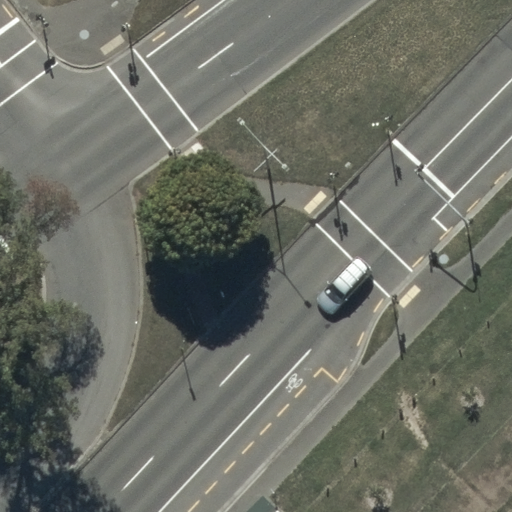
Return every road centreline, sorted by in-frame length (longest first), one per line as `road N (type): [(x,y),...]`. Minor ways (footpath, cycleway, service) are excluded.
road 1 (primary): [(511,77),(104,511)]
road 2 (secondary): [(50,173),(66,200),(73,240),(73,362),(32,464),(0,500)]
road 3 (primary): [(50,173),(288,0)]
